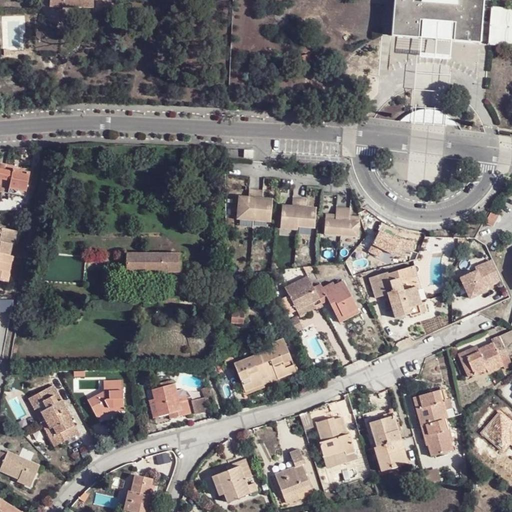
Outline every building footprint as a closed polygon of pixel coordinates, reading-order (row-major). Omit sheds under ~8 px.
[(455,24),(455,42),(488,45),(491,8),(487,7),(487,0),(396,0),(391,37),(419,40),(421,22),(455,24)] [(495,45),(511,46),(511,11),(498,10),(495,45)] [(261,152),(252,151),(252,160),(260,161),(261,152)] [(11,187),(27,191),(31,171),(13,167),(12,170),(5,168),(0,167),(0,189),(10,192),(11,187)] [(26,195),(27,191),(11,187),(10,192),(26,195)] [(238,223),(272,225),(273,201),(264,200),(264,193),(251,192),(250,199),(238,199),(238,223)] [(283,231),(316,233),(317,210),(308,210),(308,203),(293,202),(293,209),(284,209),(283,231)] [(362,219),(352,218),(353,211),(337,210),(337,217),(327,216),(326,237),(361,239),(362,219)] [(0,278),(8,280),(13,257),(10,256),(13,245),(17,232),(0,227),(0,278)] [(472,253),(465,249),(460,257),(467,261),(472,253)] [(159,271),(181,271),(181,254),(125,254),(126,272),(144,272),(159,271)] [(483,265),(457,278),(468,300),(494,287),(483,265)] [(396,271),(398,278),(415,273),(412,266),(396,271)] [(402,291),(398,278),(396,271),(386,274),(385,272),(367,278),(374,299),(386,295),(394,318),(408,313),(410,317),(425,311),(422,303),(419,304),(414,288),(402,291)] [(321,306),(312,290),(307,280),(285,291),(296,314),(312,307),(315,313),(322,310),(321,306)] [(245,293),(253,292),(251,284),(244,285),(245,293)] [(340,317),(356,310),(342,284),(334,288),(332,285),(322,290),(320,286),(312,290),(321,306),(327,304),(331,312),(336,309),(340,317)] [(170,295),(143,297),(143,305),(170,305),(170,297),(170,295)] [(179,305),(179,297),(170,297),(170,305),(179,305)] [(71,298),(59,298),(60,307),(71,306),(71,300),(71,298)] [(308,316),(315,313),(312,307),(296,314),(301,323),(309,318),(308,316)] [(358,313),(356,310),(340,317),(336,309),(331,312),(337,323),(358,313)] [(245,312),(232,311),(231,321),(244,322),(245,312)] [(489,338),(491,342),(495,351),(503,348),(497,335),(489,338)] [(275,373),(278,379),(296,372),(284,339),(271,343),(273,348),(259,354),(267,376),(275,373)] [(485,370),(486,372),(501,366),(495,351),(491,342),(475,349),(477,353),(464,358),(466,363),(461,365),(466,377),(481,371),(485,370)] [(457,355),(461,365),(466,363),(464,358),(477,353),(475,349),(475,348),(457,355)] [(511,366),(503,348),(495,351),(501,366),(503,370),(511,366)] [(262,377),(267,376),(259,354),(234,362),(245,391),(264,384),(262,377)] [(269,382),(278,379),(275,373),(267,376),(269,382)] [(174,411),(176,418),(192,413),(187,398),(178,401),(173,383),(150,390),(153,399),(159,416),(169,413),(174,411)] [(106,409),(121,409),(121,385),(103,384),(103,392),(85,403),(93,416),(106,409)] [(42,421),(65,409),(60,399),(58,400),(50,386),(25,400),(37,423),(42,421)] [(432,457),(452,451),(446,430),(449,429),(446,420),(448,419),(443,401),(447,400),(443,389),(413,398),(426,447),(429,446),(432,457)] [(189,400),(193,415),(207,411),(204,397),(189,400)] [(153,418),(159,416),(153,399),(148,401),(153,418)] [(70,418),(65,409),(42,421),(50,436),(46,438),(50,447),(75,435),(68,420),(70,418)] [(299,414),(302,430),(313,428),(310,412),(299,414)] [(387,462),(389,470),(406,464),(391,417),(368,424),(375,447),(372,448),(377,465),(387,462)] [(342,457),(352,453),(349,439),(345,440),(339,419),(331,422),(330,419),(314,424),(320,442),(316,443),(321,458),(341,452),(342,457)] [(42,421),(37,423),(46,438),(50,436),(42,421)] [(289,451),(294,467),(302,464),(302,466),(305,465),(299,448),(289,451)] [(20,476),(33,482),(39,467),(7,454),(6,456),(2,465),(0,470),(19,479),(20,476)] [(249,493),(246,485),(244,477),(252,474),(246,457),(230,463),(231,467),(217,472),(223,491),(226,500),(249,493)] [(380,472),(389,470),(387,462),(377,465),(380,472)] [(282,498),(296,493),(310,489),(302,466),(302,464),(294,467),(274,473),(282,498)] [(219,492),(223,491),(217,472),(213,473),(219,492)] [(30,487),(33,482),(20,476),(19,479),(18,482),(30,487)] [(152,511),(154,504),(150,504),(151,498),(154,483),(138,479),(134,497),(135,497),(132,511),(152,511)] [(254,482),(246,485),(249,493),(256,491),(254,482)] [(298,499),(296,493),(282,498),(284,504),(298,499)] [(0,511),(18,511),(2,501),(2,500),(0,498),(0,511)]
